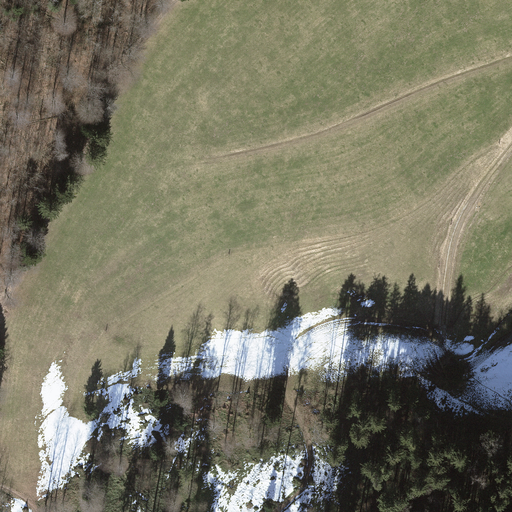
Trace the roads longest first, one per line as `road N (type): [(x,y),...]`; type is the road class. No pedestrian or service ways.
road 1 (track): [(511,59),(286,143),(198,159)]
road 2 (track): [(294,343),(307,329),(375,319),(440,332),(441,354),(460,372),(511,337)]
road 3 (track): [(440,332),(459,220),(511,140)]
